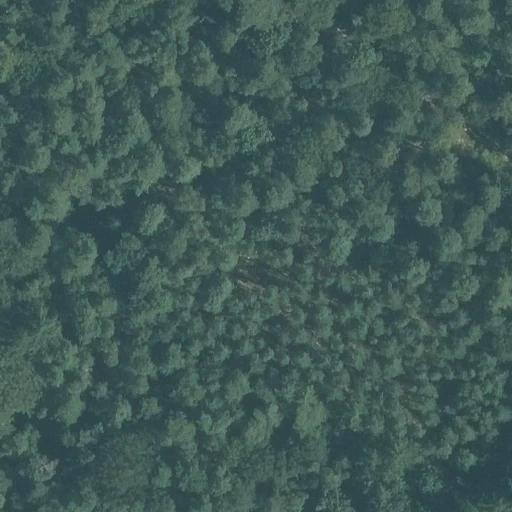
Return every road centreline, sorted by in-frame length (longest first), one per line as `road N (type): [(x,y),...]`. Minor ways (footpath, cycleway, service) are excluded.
road 1 (track): [(309,0),(511,154)]
road 2 (track): [(511,413),(424,511)]
